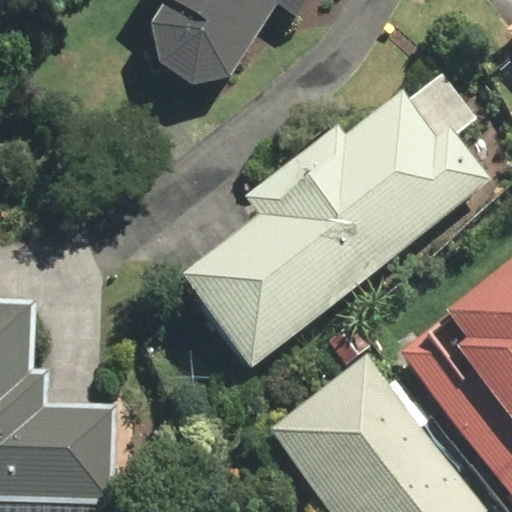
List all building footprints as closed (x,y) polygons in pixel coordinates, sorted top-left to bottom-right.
[(144,0),(139,9),(155,20),(141,43),(150,83),(186,103),(223,95),(271,17),(291,29),(309,0),(144,0)] [(511,33),(499,44),(511,59),(511,33)] [(246,242),(170,302),(240,390),(486,191),(450,149),(473,130),(437,86),(402,115),(396,108),(337,155),(330,146),(231,224),(246,242)] [(511,511),(511,293),(503,283),(392,372),(506,511),(511,511)] [(29,317),(0,316),(0,511),(110,511),(113,418),(42,417),(43,383),(28,382),(29,317)] [(479,511),(362,368),(261,449),(312,511),(479,511)]
